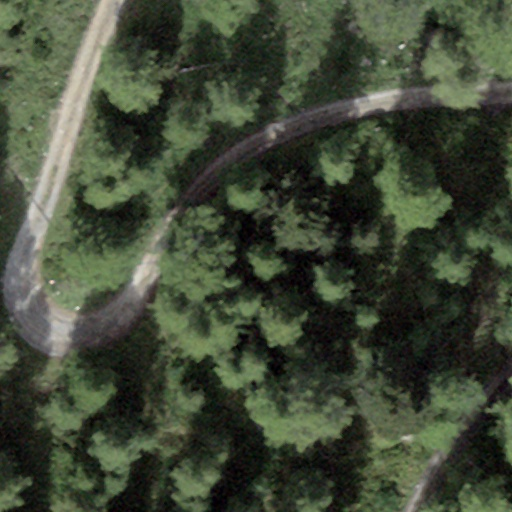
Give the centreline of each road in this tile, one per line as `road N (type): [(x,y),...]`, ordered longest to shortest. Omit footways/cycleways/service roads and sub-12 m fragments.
road 1 (track): [(511,94),(406,98),(280,133),(234,160),(192,201),(108,328),(80,337),(53,333),(27,313),(24,279),(72,116),(117,0)]
road 2 (track): [(417,511),(444,461),(511,373)]
